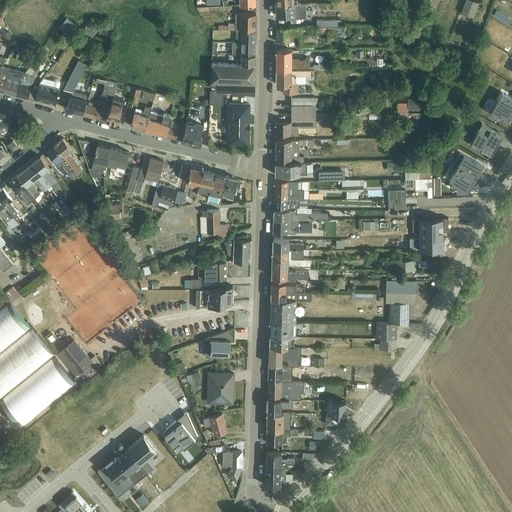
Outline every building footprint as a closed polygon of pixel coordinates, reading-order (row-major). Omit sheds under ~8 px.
[(428,0),(425,8),(428,10),(434,12),(438,0),(428,0)] [(472,0),(465,0),(461,13),(473,17),(479,2),(472,0)] [(294,4),(276,5),(276,16),(285,16),(286,19),(306,18),(305,3),(294,4)] [(511,19),(497,10),(493,15),(509,25),(511,20),(511,19)] [(235,30),(256,30),(256,14),(235,14),(235,23),(228,23),(228,26),(218,26),(218,30),(235,30)] [(66,16),(60,27),(69,32),(73,24),(75,25),(84,30),(83,32),(93,37),(96,30),(78,20),(75,19),(74,21),(66,16)] [(303,27),(276,28),(276,41),(290,41),(290,33),(303,32),(303,27)] [(9,30),(3,33),(7,43),(14,40),(9,30)] [(256,30),(235,30),(235,43),(255,43),(256,30)] [(312,35),(299,35),(300,45),(320,44),(320,35),(312,35)] [(241,55),(255,55),(255,43),(235,43),(232,43),(231,55),(235,55),(241,55)] [(310,69),(311,69),(319,69),(319,64),(313,64),(313,66),(310,66),(310,58),(292,58),(292,50),(277,50),(276,70),(305,69),(310,69)] [(29,67),(35,58),(30,54),(24,63),(29,67)] [(210,83),(255,83),(255,55),(241,55),(235,55),(235,63),(211,63),(210,83)] [(19,78),(15,95),(28,98),(28,97),(35,99),(38,88),(32,86),(34,78),(38,72),(34,70),(37,66),(40,61),(35,58),(29,67),(26,72),(19,78)] [(43,69),(47,62),(43,59),(39,67),(43,69)] [(72,92),(73,91),(87,64),(78,59),(63,89),(72,92)] [(3,66),(0,75),(0,91),(15,95),(19,78),(26,72),(3,66)] [(305,69),(276,70),(276,85),(283,85),(283,94),(298,94),(298,84),(305,84),(305,76),(311,76),(311,69),(310,69),(305,69)] [(38,88),(35,99),(35,100),(55,106),(61,83),(43,78),(39,83),(38,88)] [(99,103),(95,118),(105,121),(109,108),(112,103),(113,97),(117,82),(106,79),(105,83),(99,103)] [(255,83),(210,83),(211,90),(232,90),(232,93),(255,93),(255,83)] [(91,90),(87,98),(92,100),(96,86),(92,85),(91,90)] [(153,101),(154,93),(132,87),(128,100),(137,103),(138,97),(153,101)] [(73,91),(72,92),(64,109),(82,113),(85,105),(87,98),(91,90),(90,90),(86,88),(84,94),(73,91)] [(210,92),(210,104),(223,105),(223,92),(210,92)] [(154,93),(153,101),(153,103),(161,105),(162,104),(173,107),(175,99),(154,93)] [(510,124),(511,119),(511,105),(508,104),(511,99),(502,94),(490,115),(501,122),(502,119),(510,124)] [(109,108),(105,121),(106,120),(117,123),(123,100),(113,97),(112,103),(109,108)] [(405,108),(414,107),(413,97),(404,98),(405,108)] [(85,105),(82,113),(82,115),(95,118),(99,103),(92,101),(91,105),(85,105)] [(392,111),(403,112),(403,101),(392,101),(392,111)] [(249,105),(229,104),(229,144),(249,144),(249,105)] [(145,131),(150,112),(151,108),(145,106),(143,111),(135,109),(132,120),(134,121),(132,127),(145,131)] [(150,112),(145,131),(165,137),(170,116),(163,115),(163,116),(150,112)] [(291,120),(315,121),(315,113),(291,112),(291,120)] [(170,116),(165,137),(181,141),(185,125),(185,124),(181,123),(179,128),(178,128),(179,125),(175,124),(175,121),(176,117),(171,115),(170,116)] [(315,121),(291,120),(291,123),(276,122),(276,135),(298,136),(298,127),(316,127),(317,121),(315,121)] [(392,121),(385,124),(386,127),(387,131),(395,128),(392,121)] [(479,124),(465,144),(486,158),(499,137),(479,124)] [(185,125),(181,141),(201,146),(205,131),(198,129),(199,127),(193,126),(193,128),(185,125)] [(21,132),(15,136),(21,144),(27,139),(21,132)] [(6,146),(11,142),(8,137),(2,141),(6,146)] [(54,145),(77,173),(82,169),(68,152),(72,149),(63,138),(54,145)] [(90,143),(78,140),(83,154),(87,155),(90,143)] [(275,163),(304,163),(304,156),(299,156),(299,146),(313,146),(313,140),(281,140),(278,141),(276,141),(275,163)] [(77,173),(54,145),(46,151),(60,167),(62,165),(68,172),(68,173),(72,178),(78,174),(77,173)] [(92,168),(88,167),(91,176),(104,176),(111,148),(98,145),(93,161),(92,168)] [(111,148),(104,176),(108,177),(110,169),(124,173),(129,153),(111,148)] [(456,169),(477,181),(484,168),(459,153),(452,166),(456,169)] [(33,162),(53,188),(63,200),(67,196),(46,170),(50,168),(40,156),(33,162)] [(140,168),(137,179),(139,180),(143,181),(143,182),(157,186),(158,183),(164,162),(150,158),(147,170),(140,168)] [(393,160),(382,160),(382,170),(393,169),(393,160)] [(25,169),(34,180),(43,191),(47,187),(49,190),(53,188),(33,162),(25,169)] [(304,163),(275,163),(275,176),(301,175),(301,174),(307,174),(307,162),(304,163)] [(137,179),(140,168),(133,166),(126,190),(134,191),(134,190),(135,187),(137,179)] [(412,179),(430,179),(430,172),(432,172),(432,167),(426,167),(426,172),(405,172),(405,179),(412,179)] [(197,191),(202,170),(191,168),(186,183),(184,191),(177,190),(174,203),(183,203),(185,195),(196,197),(197,191)] [(17,175),(35,197),(40,203),(44,201),(41,197),(42,196),(31,182),(34,180),(25,169),(17,175)] [(477,181),(456,169),(449,181),(453,183),(450,188),(453,189),(456,189),(469,189),(470,187),(473,188),(477,181)] [(202,170),(197,191),(209,193),(214,173),(202,170)] [(342,180),(344,180),(344,171),(319,171),(319,180),(342,180)] [(214,173),(209,193),(207,200),(219,203),(221,194),(225,176),(214,173)] [(35,197),(17,175),(9,181),(27,204),(35,197)] [(225,176),(221,194),(226,195),(233,196),(237,181),(237,179),(228,177),(225,176)] [(412,179),(405,179),(405,185),(412,185),(412,187),(415,187),(415,191),(427,191),(427,198),(430,198),(430,179),(412,179)] [(344,180),(342,180),(342,183),(342,190),(364,190),(363,180),(344,180)] [(274,199),(288,199),(288,189),(301,189),(301,181),(275,181),(275,189),(274,199)] [(288,199),(299,199),(304,199),(308,199),(308,181),(301,181),(301,189),(288,189),(288,199)] [(158,183),(157,186),(152,204),(157,206),(160,197),(162,197),(160,201),(170,204),(175,188),(158,183)] [(3,186),(12,197),(15,195),(12,192),(6,184),(3,186)] [(0,188),(0,198),(17,220),(21,217),(17,212),(18,211),(9,200),(12,198),(12,197),(3,186),(0,188)] [(388,199),(405,199),(405,190),(388,190),(388,199)] [(242,193),(238,196),(241,202),(246,199),(242,193)] [(17,220),(0,198),(0,214),(2,217),(3,217),(12,228),(19,223),(17,220)] [(122,205),(121,199),(105,200),(106,208),(106,210),(108,209),(110,209),(110,217),(120,217),(129,216),(128,205),(122,205)] [(274,208),(299,208),(299,199),(288,199),(274,199),(274,208)] [(405,199),(388,199),(388,208),(405,207),(405,199)] [(56,201),(52,203),(63,216),(70,210),(65,203),(61,207),(56,201)] [(274,219),(311,219),(329,219),(329,213),(311,213),(311,209),(299,208),(274,208),(274,219)] [(202,216),(200,216),(200,233),(216,232),(216,235),(228,235),(227,225),(220,225),(219,210),(202,210),(202,216)] [(408,217),(407,232),(413,232),(413,242),(440,243),(441,218),(408,217)] [(311,219),(274,219),(273,233),(295,234),(295,232),(311,232),(311,219)] [(375,221),(364,221),(364,224),(365,230),(375,230),(375,221)] [(40,226),(30,234),(33,239),(43,230),(40,226)] [(146,229),(147,239),(155,238),(155,237),(161,236),(160,229),(154,229),(154,228),(146,229)] [(147,239),(146,229),(136,229),(136,240),(147,239)] [(182,233),(175,234),(177,242),(184,241),(184,243),(188,242),(188,241),(193,241),(193,242),(195,242),(198,242),(196,234),(187,235),(187,234),(183,235),(182,233)] [(247,235),(224,242),(228,255),(233,255),(233,262),(250,262),(251,240),(247,240),(247,236),(247,235)] [(273,249),(303,250),(303,244),(289,244),(289,239),(273,239),(273,249)] [(0,247),(0,266),(3,271),(13,263),(0,247)] [(272,259),(303,260),(303,250),(273,249),(272,259)] [(272,268),(308,269),(310,269),(310,266),(310,260),(303,260),(272,259),(272,268)] [(394,271),(412,271),(412,270),(415,270),(415,260),(394,260),(394,264),(383,264),(383,270),(394,270),(394,271)] [(443,260),(418,260),(418,265),(427,265),(427,270),(443,271),(443,260)] [(203,280),(214,279),(226,279),(226,262),(212,261),(197,264),(198,279),(184,280),(185,288),(203,287),(203,280)] [(140,274),(147,272),(144,263),(137,265),(140,274)] [(308,269),(272,268),(272,278),(307,279),(308,269)] [(145,276),(139,278),(142,290),(143,290),(148,288),(145,276)] [(203,280),(203,287),(215,287),(214,279),(203,280)] [(323,280),(322,287),(337,288),(337,289),(344,289),(345,281),(323,280)] [(271,291),(304,293),(304,284),(272,283),(271,290),(271,291)] [(11,302),(18,296),(19,295),(13,286),(4,293),(10,300),(11,302)] [(196,290),(196,308),(232,303),(232,289),(232,286),(225,286),(225,288),(196,290)] [(348,288),(348,298),(372,299),(372,289),(348,288)] [(271,300),(297,300),(298,300),(311,301),(311,293),(304,293),(271,291),(271,300)] [(403,303),(409,303),(415,303),(416,296),(416,294),(386,293),(386,295),(386,303),(389,303),(403,303)] [(18,296),(11,302),(14,305),(21,300),(18,296)] [(270,321),(296,321),(296,315),(300,315),(302,313),(303,309),(300,306),(296,306),(297,300),(271,300),(271,307),(273,307),(272,314),(271,314),(270,321)] [(388,324),(397,324),(409,324),(409,303),(403,303),(389,303),(388,324)] [(13,306),(0,316),(0,349),(29,326),(13,306)] [(270,337),(294,337),(295,337),(295,334),(300,334),(302,332),(302,326),(300,324),(296,324),(296,321),(270,321),(270,337)] [(379,339),(396,340),(397,324),(388,324),(376,323),(376,339),(379,339)] [(324,336),(334,336),(334,328),(324,328),(324,336)] [(206,339),(205,358),(218,358),(218,355),(230,355),(230,342),(234,342),(235,329),(206,339)] [(35,332),(0,360),(0,395),(52,353),(35,332)] [(270,347),(294,348),(294,337),(270,337),(270,347)] [(55,357),(1,402),(20,427),(76,382),(79,385),(99,368),(98,366),(102,363),(95,355),(91,358),(75,338),(57,352),(76,375),(72,377),(55,357)] [(396,340),(379,339),(379,345),(374,345),(374,350),(396,351),(396,340)] [(269,365),(282,366),(282,360),(286,360),(288,363),(288,366),(298,366),(298,360),(300,360),(301,348),(294,348),(270,347),(269,365)] [(314,366),(324,366),(324,358),(313,358),(313,366),(314,366)] [(182,362),(174,365),(179,375),(182,374),(187,372),(182,362)] [(268,381),(282,381),(282,376),(282,366),(269,365),(268,381)] [(198,371),(186,376),(188,382),(201,377),(198,371)] [(207,373),(206,403),(233,403),(234,374),(207,373)] [(286,400),(301,400),(301,392),(304,393),(304,382),(286,382),(282,381),(268,381),(268,399),(286,400)] [(268,413),(281,414),(281,406),(288,406),(287,414),(291,414),(307,414),(307,407),(311,407),(311,400),(309,400),(301,400),(286,400),(268,399),(268,413)] [(327,401),(326,425),(336,425),(338,424),(338,415),(345,406),(345,402),(343,402),(327,401)] [(187,412),(163,431),(167,437),(166,438),(172,445),(194,428),(187,412)] [(267,430),(290,431),(291,425),(291,414),(287,414),(281,414),(268,413),(267,430)] [(222,414),(203,419),(205,427),(211,426),(214,436),(227,432),(222,414)] [(290,431),(267,430),(267,444),(282,444),(282,443),(286,443),(286,436),(298,436),(298,431),(290,431)] [(313,431),(313,439),(324,439),(324,431),(317,431),(313,431)] [(144,435),(128,448),(140,463),(156,450),(144,435)] [(220,446),(210,447),(212,453),(218,452),(218,467),(222,467),(222,470),(228,470),(228,476),(236,479),(241,467),(241,452),(225,451),(224,445),(220,446)] [(266,464),(304,465),(304,460),(302,460),(287,459),(282,459),(282,453),(266,452),(266,464)] [(119,485),(124,492),(135,483),(119,462),(115,458),(98,472),(112,490),(119,485)] [(266,475),(285,475),(286,470),(304,471),(304,465),(266,464),(266,475)] [(285,475),(266,475),(265,486),(273,487),(274,488),(278,488),(280,487),(281,481),(293,481),(293,476),(285,475)] [(119,485),(112,490),(118,497),(124,492),(119,485)] [(73,492),(58,505),(64,511),(89,511),(90,511),(73,492)] [(142,495),(136,499),(142,507),(148,502),(142,495)]
